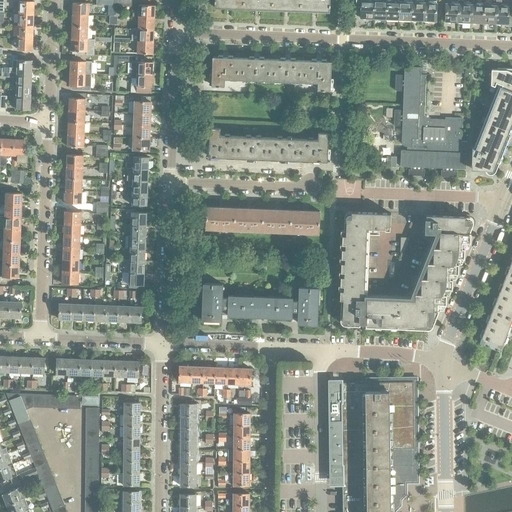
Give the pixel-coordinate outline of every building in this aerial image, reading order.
[(19,13),(34,14),(34,1),(19,0),(19,13)] [(244,8),(244,0),(215,0),(215,7),(244,8)] [(273,9),(273,0),(244,0),(244,8),(273,9)] [(302,11),(301,0),(273,0),(273,9),(302,11)] [(330,0),(301,0),(302,11),(330,12),(330,0)] [(373,18),(373,0),(354,0),(354,12),(360,12),(360,18),(373,18)] [(385,19),(386,1),(373,0),(373,18),(385,19)] [(496,0),(497,5),(496,23),(508,24),(509,22),(511,21),(511,5),(501,5),(501,0),(496,0)] [(385,19),(398,19),(399,1),(386,1),(385,19)] [(398,19),(410,20),(411,2),(399,1),(398,19)] [(73,2),(72,14),(89,15),(89,3),(73,2)] [(410,20),(423,20),(424,2),(411,2),(410,20)] [(436,3),(424,2),(423,20),(436,21),(436,3)] [(459,4),(446,3),(446,21),(458,22),(459,4)] [(133,16),(139,16),(155,17),(155,5),(139,4),(139,10),(134,13),(133,13),(133,16)] [(471,22),(471,4),(459,4),(458,22),(471,22)] [(471,22),(483,23),(484,5),(471,4),(471,22)] [(497,5),(484,5),(483,23),(496,23),(497,5)] [(18,25),(34,26),(34,14),(19,13),(18,25)] [(72,26),(88,27),(89,15),(72,14),(72,26)] [(138,29),(154,29),(155,17),(139,16),(138,29)] [(18,37),(33,38),(34,26),(18,25),(18,37)] [(71,38),(88,39),(88,27),(72,26),(71,38)] [(138,40),(154,41),(154,29),(138,29),(138,40)] [(17,49),(33,49),(33,38),(18,37),(17,49)] [(75,54),(88,54),(94,55),(94,41),(103,42),(103,37),(95,37),(95,39),(88,39),(71,38),(71,51),(76,51),(75,54)] [(138,53),(154,54),(154,41),(138,40),(138,53)] [(70,72),(85,73),(86,61),(88,61),(88,54),(75,54),(75,61),(71,61),(70,72)] [(114,74),(118,75),(118,61),(129,62),(129,56),(114,55),(114,67),(114,74)] [(225,78),(243,79),(243,57),(214,56),(213,85),(225,85),(225,78)] [(243,79),(272,80),(273,59),(243,57),(243,79)] [(272,80),(302,81),(303,60),(273,59),(272,80)] [(132,73),(138,73),(153,74),(153,61),(132,60),(132,73)] [(303,60),(302,81),(319,82),(318,89),(331,90),(332,61),(303,60)] [(17,73),(33,73),(33,61),(18,61),(17,73)] [(421,67),(405,66),(404,66),(404,67),(405,67),(404,76),(401,76),(401,75),(395,75),(394,90),(401,91),(401,89),(404,89),(403,112),(400,111),(400,110),(394,110),(393,126),(399,126),(399,124),(403,125),(402,141),(402,142),(402,143),(403,144),(403,145),(404,145),(405,146),(406,146),(407,146),(408,146),(408,150),(401,150),(401,166),(401,165),(411,166),(411,169),(409,169),(409,175),(425,175),(425,169),(424,169),(424,166),(443,167),(443,170),(441,170),(441,176),(457,177),(457,171),(456,171),(456,167),(465,168),(465,169),(466,169),(466,153),(467,153),(467,141),(456,141),(456,136),(462,136),(462,118),(446,117),(445,119),(430,119),(430,117),(425,117),(426,75),(421,74),(421,67)] [(511,129),(511,68),(497,68),(497,69),(491,69),(491,84),(498,87),(474,148),(472,147),(472,169),(496,170),(511,129)] [(17,85),(32,85),(33,73),(17,73),(10,73),(3,72),(3,76),(17,77),(17,85)] [(85,85),(85,73),(70,72),(69,85),(75,85),(75,90),(91,90),(91,85),(85,85)] [(155,74),(153,74),(138,73),(137,83),(133,83),(133,90),(144,91),(144,86),(152,86),(152,85),(154,85),(155,74)] [(16,97),(32,97),(32,85),(17,85),(16,97)] [(32,97),(16,97),(16,109),(31,109),(32,97)] [(69,97),(68,109),(85,110),(85,97),(76,97),(69,97)] [(136,113),(151,113),(152,101),(136,100),(136,113)] [(68,121),(84,122),(85,110),(68,109),(68,121)] [(135,125),(151,125),(151,113),(136,113),(135,125)] [(68,133),(84,134),(84,122),(68,121),(68,133)] [(135,137),(150,137),(151,125),(135,125),(135,137)] [(239,157),(240,136),(221,135),(221,128),(210,127),(209,156),(239,157)] [(319,139),(299,138),(298,159),(328,161),(329,132),(319,132),(319,139)] [(84,134),(68,133),(67,145),(83,146),(84,134)] [(239,157),(269,158),(269,137),(240,136),(239,157)] [(150,137),(135,137),(134,149),(150,150),(150,137)] [(298,159),(299,138),(269,137),(269,158),(298,159)] [(7,155),(14,155),(15,139),(3,138),(1,165),(6,166),(7,155)] [(27,140),(15,139),(14,155),(17,155),(17,162),(27,163),(28,154),(26,154),(27,140)] [(66,166),(82,166),(83,154),(67,153),(66,166)] [(128,168),(149,169),(149,156),(134,155),(134,154),(128,153),(128,162),(128,168)] [(66,178),(82,178),(82,166),(66,166),(66,178)] [(148,181),(148,180),(149,169),(128,168),(128,169),(127,169),(127,181),(133,181),(148,181)] [(25,170),(18,170),(11,169),(11,183),(24,183),(25,170)] [(65,190),(81,190),(82,178),(66,178),(65,190)] [(132,192),(148,192),(148,181),(133,181),(132,192)] [(81,190),(65,190),(65,202),(81,203),(81,190)] [(7,192),(6,204),(22,205),(23,193),(7,192)] [(147,205),(148,192),(132,192),(132,204),(147,205)] [(6,216),(22,217),(22,205),(6,204),(6,216)] [(206,228),(235,229),(235,207),(207,206),(206,228)] [(235,229),(263,230),(264,209),(235,207),(235,229)] [(263,230),(291,231),(292,210),(264,209),(263,230)] [(65,210),(64,222),(80,223),(81,210),(65,210)] [(292,210),(291,231),(319,232),(320,211),(292,210)] [(131,223),(146,224),(147,212),(132,211),(132,212),(126,211),(126,217),(132,217),(131,223)] [(390,229),(391,213),(350,211),(349,212),(348,212),(347,212),(346,213),(346,214),(345,214),(345,215),(344,216),(344,217),(340,319),(341,320),(341,321),(341,322),(342,323),(343,323),(343,324),(344,324),(345,325),(346,325),(356,325),(356,320),(366,321),(366,325),(427,328),(427,327),(427,321),(433,321),(433,322),(434,322),(471,228),(466,226),(466,219),(451,218),(446,218),(441,218),(441,217),(434,217),(434,216),(434,215),(426,214),(426,231),(436,232),(411,295),(409,298),(367,297),(367,299),(364,299),(365,271),(367,228),(390,229)] [(5,228),(21,229),(22,217),(6,216),(5,228)] [(64,234),(80,235),(80,223),(64,222),(64,234)] [(131,235),(146,236),(146,224),(131,223),(131,235)] [(5,240),(21,241),(21,229),(5,228),(5,240)] [(63,246),(79,247),(80,235),(64,234),(63,246)] [(130,247),(145,248),(146,236),(131,235),(130,247)] [(401,237),(400,252),(404,252),(410,237),(401,237)] [(4,252),(20,253),(21,241),(5,240),(4,252)] [(63,258),(79,259),(79,247),(63,246),(63,258)] [(130,259),(145,260),(145,248),(130,247),(130,259)] [(4,264),(20,265),(20,253),(4,252),(4,264)] [(78,271),(79,259),(63,258),(62,270),(78,271)] [(129,272),(144,272),(145,260),(130,259),(129,272)] [(19,277),(20,265),(4,264),(3,277),(19,277)] [(78,283),(78,271),(62,270),(62,283),(78,283)] [(144,284),(144,272),(129,272),(129,284),(144,284)] [(492,310),(511,318),(511,281),(505,278),(492,310)] [(246,315),(247,295),(229,295),(229,298),(222,297),(223,283),(204,283),(203,319),(222,320),(222,314),(246,315)] [(293,297),(275,297),(274,316),(299,317),(299,323),(317,324),(319,287),(300,286),(300,300),(293,300),(293,297)] [(274,316),(275,297),(247,295),(246,315),(274,316)] [(0,316),(9,317),(10,301),(0,300),(0,316)] [(22,302),(10,301),(9,317),(21,317),(22,302)] [(71,319),(72,304),(60,303),(59,319),(71,319)] [(71,319),(83,320),(83,304),(72,304),(71,319)] [(83,320),(94,320),(95,305),(83,304),(83,320)] [(94,320),(106,320),(107,305),(95,305),(94,320)] [(106,320),(118,321),(118,306),(107,305),(106,320)] [(118,321),(129,321),(130,306),(118,306),(118,321)] [(142,306),(130,306),(129,321),(141,322),(142,306)] [(500,350),(511,320),(511,318),(492,310),(479,342),(500,350)] [(0,371),(9,372),(9,356),(0,355),(0,371)] [(9,372),(20,372),(21,357),(9,356),(9,372)] [(20,372),(32,373),(33,357),(21,357),(20,372)] [(33,357),(32,373),(44,373),(45,357),(33,357)] [(56,374),(68,374),(69,358),(57,358),(56,374)] [(68,374),(80,375),(81,359),(69,358),(68,374)] [(80,375),(92,375),(92,359),(81,359),(80,375)] [(92,375),(104,375),(104,360),(92,359),(92,375)] [(104,375),(115,376),(116,360),(104,360),(104,375)] [(115,376),(127,376),(127,361),(116,360),(115,376)] [(127,361),(127,376),(139,377),(140,361),(127,361)] [(191,382),(192,366),(179,365),(179,381),(191,382)] [(191,382),(203,382),(204,366),(192,366),(191,382)] [(203,382),(215,383),(215,367),(204,366),(203,382)] [(215,383),(227,383),(227,367),(215,367),(215,383)] [(227,383),(239,384),(239,368),(227,367),(227,383)] [(239,368),(239,384),(251,384),(251,368),(239,368)] [(391,511),(391,503),(399,503),(400,502),(400,496),(405,490),(404,481),(417,481),(416,449),(414,449),(413,381),(329,382),(331,476),(343,475),(343,511),(391,511)] [(238,396),(238,404),(240,404),(252,405),(252,404),(252,397),(250,397),(250,398),(245,398),(246,397),(245,397),(245,390),(239,390),(239,396),(238,396)] [(18,423),(29,419),(24,406),(33,406),(33,394),(6,393),(18,423)] [(41,394),(33,394),(33,406),(41,406),(41,394)] [(99,404),(100,396),(83,396),(83,404),(99,404)] [(140,402),(125,402),(124,413),(124,414),(140,414),(140,413),(140,402)] [(181,415),(197,415),(197,403),(181,403),(181,415)] [(234,425),(250,426),(250,413),(234,413),(234,425)] [(140,414),(124,414),(124,423),(124,426),(140,426),(140,423),(140,414)] [(181,427),(196,427),(197,415),(181,415),(181,427)] [(31,424),(29,419),(18,423),(20,428),(31,424)] [(22,434),(34,430),(31,424),(20,428),(22,434)] [(234,437),(250,437),(250,426),(234,425),(234,437)] [(140,426),(124,426),(124,433),(124,437),(140,438),(140,433),(140,426)] [(181,439),(196,439),(196,427),(181,427),(181,439)] [(24,439),(36,435),(34,430),(22,434),(24,439)] [(27,445),(38,440),(36,435),(24,439),(27,445)] [(140,438),(124,437),(124,443),(124,449),(140,449),(140,444),(140,438)] [(234,449),(250,449),(250,437),(234,437),(234,449)] [(181,450),(196,450),(196,439),(181,439),(181,450)] [(40,446),(38,440),(27,445),(29,450),(40,446)] [(42,451),(40,446),(29,450),(29,451),(31,456),(42,451)] [(140,449),(124,449),(124,454),(124,461),(140,461),(140,454),(140,449)] [(234,461),(250,461),(250,449),(234,449),(234,461)] [(181,462),(196,462),(196,450),(181,450),(181,462)] [(205,462),(213,462),(213,458),(216,458),(216,450),(213,451),(213,458),(205,458),(205,462)] [(44,457),(42,451),(31,456),(33,461),(44,457)] [(0,468),(13,464),(11,459),(9,460),(6,453),(0,455),(0,468)] [(46,462),(44,457),(33,461),(35,467),(46,462)] [(140,461),(124,461),(124,464),(124,473),(139,473),(140,464),(140,461)] [(234,473),(250,473),(250,461),(234,461),(234,473)] [(49,468),(46,462),(35,467),(36,468),(37,472),(49,468)] [(181,474),(196,474),(196,462),(181,462),(181,474)] [(13,464),(0,468),(0,481),(17,475),(13,464)] [(38,473),(37,472),(36,468),(19,474),(21,480),(38,473)] [(51,473),(49,468),(37,472),(38,473),(40,478),(51,473)] [(40,479),(40,478),(38,473),(21,480),(24,485),(40,479)] [(53,479),(51,473),(40,478),(40,479),(42,483),(53,479)] [(124,473),(118,473),(118,484),(124,484),(139,485),(139,474),(139,473),(124,473)] [(250,473),(234,473),(234,485),(250,485),(250,473)] [(196,485),(196,474),(181,474),(181,486),(194,486),(193,488),(198,489),(198,485),(196,485)] [(55,484),(53,479),(42,483),(44,489),(55,484)] [(57,490),(55,484),(44,489),(44,490),(46,494),(57,490)] [(3,494),(7,505),(25,499),(22,492),(24,492),(22,486),(3,494)] [(59,495),(57,490),(46,494),(46,495),(48,500),(59,495)] [(124,503),(139,503),(139,491),(124,490),(124,503)] [(233,505),(249,506),(249,493),(233,493),(233,505)] [(180,506),(196,506),(196,494),(181,494),(180,506)] [(62,501),(59,495),(48,500),(50,505),(62,501)] [(7,505),(10,511),(22,511),(29,509),(25,499),(7,505)] [(64,506),(62,501),(50,505),(53,511),(64,506)] [(123,511),(139,511),(139,503),(124,503),(123,511)]
